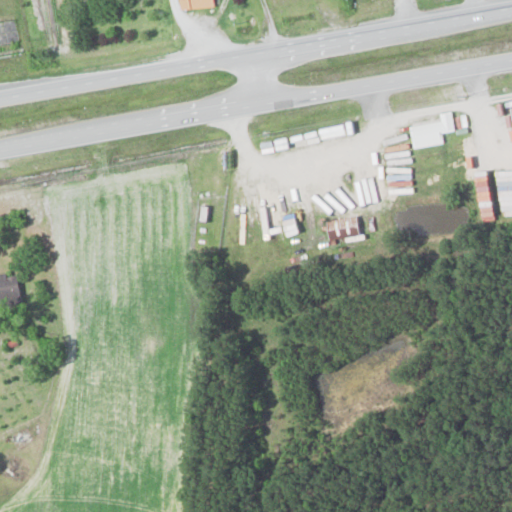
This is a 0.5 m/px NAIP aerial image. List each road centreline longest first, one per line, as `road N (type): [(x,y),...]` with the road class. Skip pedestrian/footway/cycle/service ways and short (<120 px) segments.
road 1 (trunk): [(0,148),(511,60)]
road 2 (trunk): [(511,9),(0,94)]
